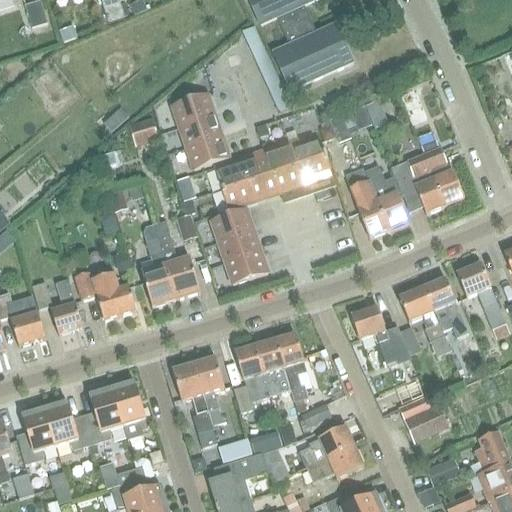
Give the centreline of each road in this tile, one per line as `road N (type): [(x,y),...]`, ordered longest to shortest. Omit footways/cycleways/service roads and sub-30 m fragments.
road 1 (residential): [(510,220),(414,0)]
road 2 (residential): [(413,511),(314,295)]
road 3 (residential): [(314,295),(510,220)]
road 4 (residential): [(143,349),(314,295)]
road 5 (residential): [(194,511),(143,349)]
road 6 (residential): [(0,391),(143,349)]
